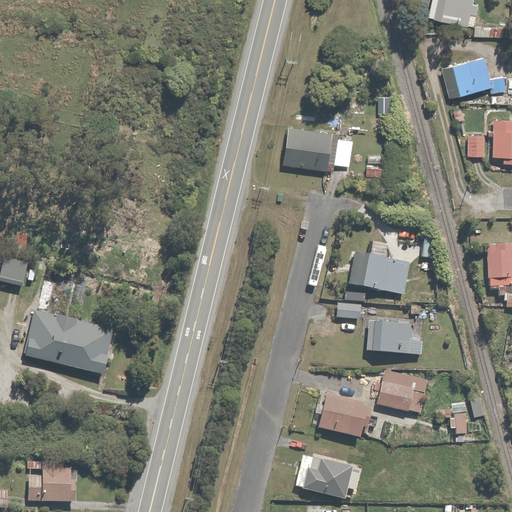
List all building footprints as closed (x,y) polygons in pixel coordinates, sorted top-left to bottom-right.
[(476,0),(433,0),(429,19),(475,30),(478,20),(479,21),(484,2),(476,0)] [(511,0),(503,0),(504,15),(511,15),(511,0)] [(484,59),(446,68),(454,103),(510,89),(507,77),(489,81),(484,59)] [(440,60),(430,61),(433,90),(442,90),(440,60)] [(511,121),(495,121),(495,158),(505,158),(504,167),(511,166),(511,121)] [(341,135),(290,127),(284,164),(335,172),(337,164),(351,166),(354,141),(340,139),(341,135)] [(486,134),(470,134),(469,156),(485,156),(486,134)] [(400,230),(398,243),(418,247),(421,234),(400,230)] [(511,245),(488,245),(487,280),(491,280),(491,290),(511,290),(511,245)] [(410,263),(356,254),(350,286),(405,296),(410,263)] [(28,262),(4,258),(1,282),(25,286),(28,262)] [(364,303),(339,303),(339,318),(364,319),(364,303)] [(34,312),(23,356),(105,376),(116,333),(34,312)] [(415,326),(370,324),(368,354),(423,357),(424,341),(414,341),(415,326)] [(427,382),(384,372),(376,405),(419,416),(427,382)] [(368,403),(328,395),(320,431),(360,439),(363,429),(367,430),(371,411),(366,410),(368,403)] [(474,418),(484,416),(481,398),(471,400),(474,418)] [(457,435),(468,435),(467,402),(452,403),(452,408),(441,409),(441,419),(451,419),(452,431),(457,431),(457,435)] [(361,471),(308,455),(303,470),(308,471),(302,491),(345,503),(349,489),(355,491),(361,471)] [(28,461),(28,468),(43,469),(43,477),(30,477),(30,502),(74,503),(75,469),(67,468),(67,462),(28,461)] [(11,489),(0,488),(0,507),(10,508),(11,489)]
